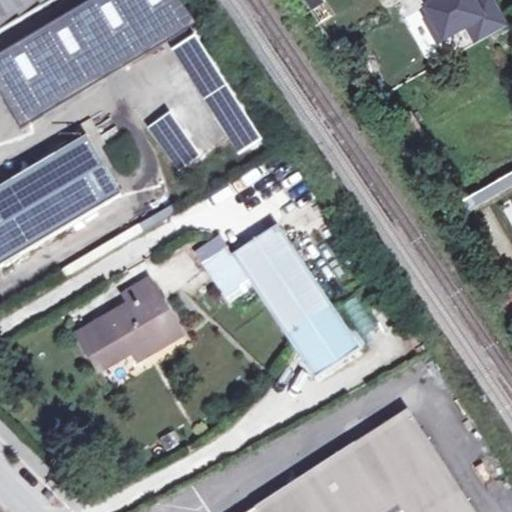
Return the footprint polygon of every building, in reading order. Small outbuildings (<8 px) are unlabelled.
[(0,85),(24,127),(47,113),(45,110),(189,24),(172,0),(88,0),(0,52),(0,85)] [(0,0),(0,32),(54,0),(0,0)] [(438,0),(430,5),(435,14),(429,18),(441,39),(469,24),(478,41),(511,22),(497,0),(438,0)] [(415,113),(397,123),(413,148),(429,136),(415,113)] [(87,136),(0,187),(0,265),(120,195),(87,136)] [(140,243),(227,216),(229,223),(254,215),(248,195),(209,208),(207,202),(134,225),(140,243)] [(132,218),(57,262),(61,267),(136,224),(132,218)] [(225,247),(202,262),(225,296),(249,280),(315,379),(361,348),(278,226),(231,256),(225,247)] [(117,312),(79,335),(99,372),(131,352),(146,343),(152,353),(182,335),(149,280),(126,294),(133,309),(120,316),(117,312)] [(511,295),(510,293),(501,300),(511,316),(511,295)] [(146,343),(131,352),(137,362),(152,353),(146,343)] [(475,511),(407,408),(245,511),(475,511)]
